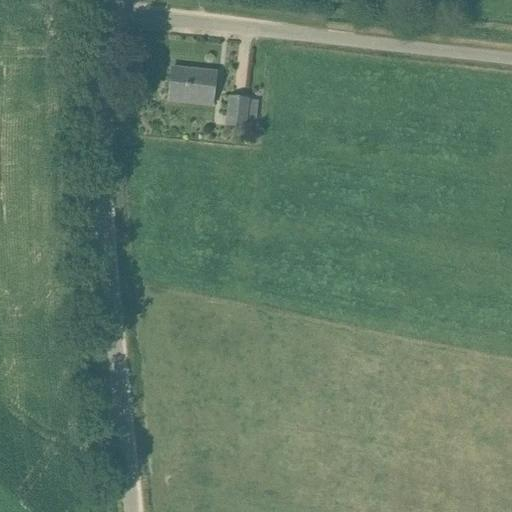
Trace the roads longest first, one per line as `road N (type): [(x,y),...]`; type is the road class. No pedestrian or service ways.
road 1 (unclassified): [(128,511),(110,13)]
road 2 (unclassified): [(110,13),(511,60)]
